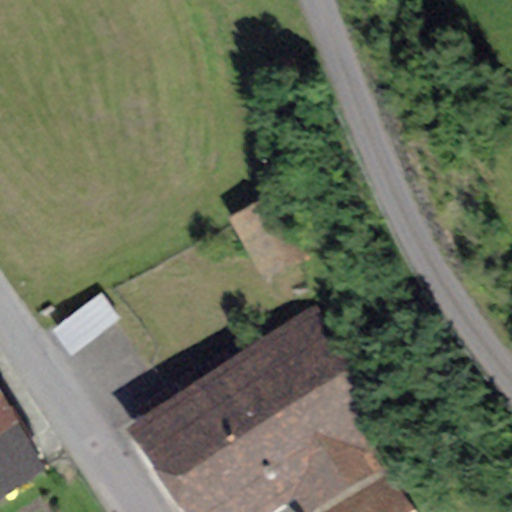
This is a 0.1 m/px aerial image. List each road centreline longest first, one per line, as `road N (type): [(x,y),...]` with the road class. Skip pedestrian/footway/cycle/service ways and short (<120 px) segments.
road 1 (track): [(321,0),(398,203),(511,374)]
road 2 (tertiary): [(0,318),(125,511)]
